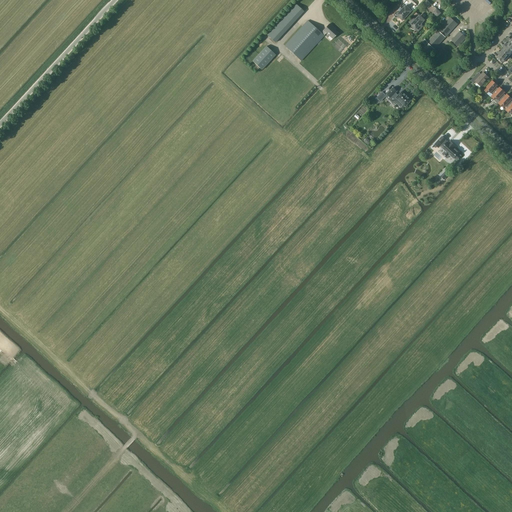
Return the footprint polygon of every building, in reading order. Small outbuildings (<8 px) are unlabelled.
[(276,43),(304,12),(296,4),(267,35),(276,43)] [(406,6),(402,9),(401,8),(398,10),(400,12),(399,13),(396,12),(395,14),(394,15),(394,16),(395,17),(395,18),(397,18),(398,18),(399,17),(403,21),(411,11),(406,6)] [(419,31),(426,23),(423,21),(424,21),(420,16),(416,20),(414,17),(409,22),(412,25),(411,25),(412,26),(411,27),(411,28),(413,30),(414,30),(415,29),(416,30),(416,29),(419,31)] [(428,56),(457,24),(450,18),(428,41),(427,41),(425,39),(422,42),(425,45),(421,49),(428,56)] [(333,39),(338,33),(329,24),(321,33),(308,21),(285,46),(302,61),(324,36),(326,33),(333,39)] [(463,30),(461,33),(460,32),(451,40),(458,47),(466,38),(465,37),(468,35),(463,30)] [(504,48),(502,50),(509,57),(511,52),(504,45),(502,47),(504,48)] [(262,70),(276,55),(267,47),(253,62),(262,70)] [(499,51),(497,53),(499,55),(497,57),(503,63),(509,57),(502,50),(500,52),(499,51)] [(477,74),(471,81),(473,83),(475,81),(481,87),(489,78),(483,72),(480,76),(477,74)] [(492,81),(484,90),(487,93),(487,94),(491,97),(498,89),(496,87),(497,86),(492,81)] [(393,88),(386,94),(390,98),(393,95),(396,99),(394,101),(400,107),(403,105),(405,107),(411,100),(401,91),(397,95),(395,93),(397,91),(393,88)] [(498,89),(491,97),(495,100),(494,100),(498,104),(499,103),(500,102),(506,96),(503,94),(505,92),(500,88),(498,89)] [(386,96),(382,92),(376,98),(380,102),(386,96)] [(500,102),(499,103),(502,107),(504,105),(505,106),(508,108),(511,103),(511,101),(511,100),(511,99),(507,94),(506,96),(500,102)] [(445,140),(442,137),(435,144),(439,147),(441,145),(445,140)] [(447,142),(445,140),(441,145),(443,147),(442,148),(445,151),(443,154),(447,158),(450,155),(453,158),(454,157),(457,160),(461,156),(458,153),(459,152),(452,146),(453,145),(450,142),(449,143),(448,142),(447,142)]
